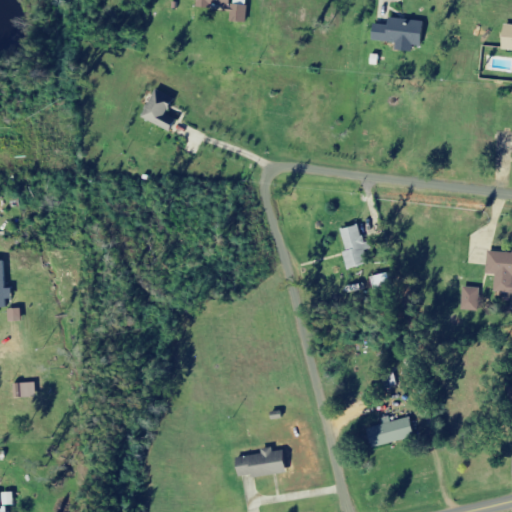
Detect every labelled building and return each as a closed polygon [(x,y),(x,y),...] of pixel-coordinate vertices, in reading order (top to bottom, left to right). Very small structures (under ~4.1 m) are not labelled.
[(252,6),(236,5),(236,0),(201,0),(201,7),(236,9),(235,21),(251,23),(252,6)] [(378,25),(377,42),(427,45),(428,21),(393,19),(392,25),(378,25)] [(177,132),(182,121),(172,116),(180,101),(159,91),(146,118),(177,132)] [(351,270),(371,265),(368,251),(371,250),(364,226),(344,231),(350,252),(347,253),(351,270)] [(511,252),(492,251),(490,274),(499,275),(498,292),(511,292),(511,252)] [(10,289),(9,262),(0,261),(0,308),(12,308),(11,300),(17,300),(16,289),(10,289)] [(393,291),(393,276),(376,276),(377,291),(393,291)] [(484,288),(467,288),(466,311),(483,311),(484,288)] [(14,322),(26,321),(25,310),(13,310),(14,322)] [(387,426),(373,429),(377,448),(420,439),(415,418),(395,423),(393,417),(386,419),(387,426)] [(266,455),(243,458),(245,479),(293,472),(290,451),(278,452),(278,448),(266,449),(266,455)] [(6,494),(7,506),(18,505),(17,493),(6,494)] [(0,511),(13,511),(14,508),(5,508),(5,495),(0,495),(0,511)]
